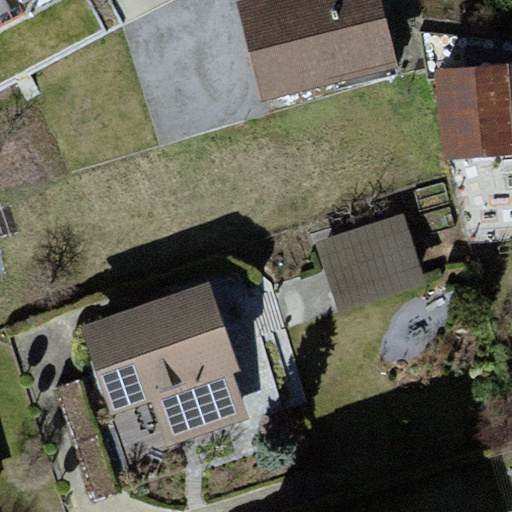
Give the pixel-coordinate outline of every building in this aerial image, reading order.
[(0,0),(0,9),(17,0),(0,0)] [(376,0),(265,0),(243,6),(266,95),(393,63),(376,0)] [(511,67),(439,73),(445,155),(511,150),(511,67)] [(399,218),(319,245),(340,307),(420,281),(399,218)] [(206,287),(87,328),(114,408),(154,394),(170,440),(242,415),(226,369),(233,367),(206,287)]
